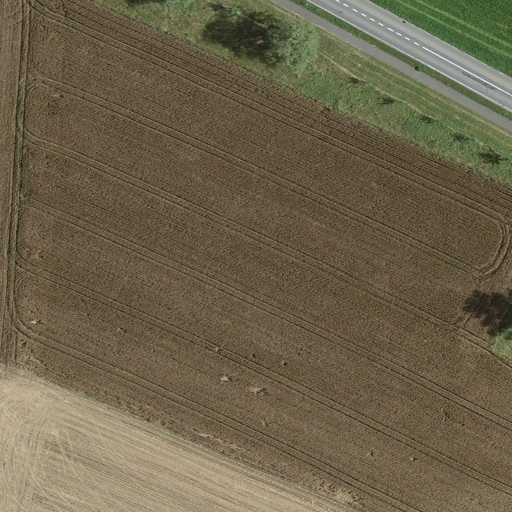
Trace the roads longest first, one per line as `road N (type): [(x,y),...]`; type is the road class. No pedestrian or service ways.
road 1 (tertiary): [(336,0),(511,95)]
road 2 (track): [(0,194),(15,0)]
